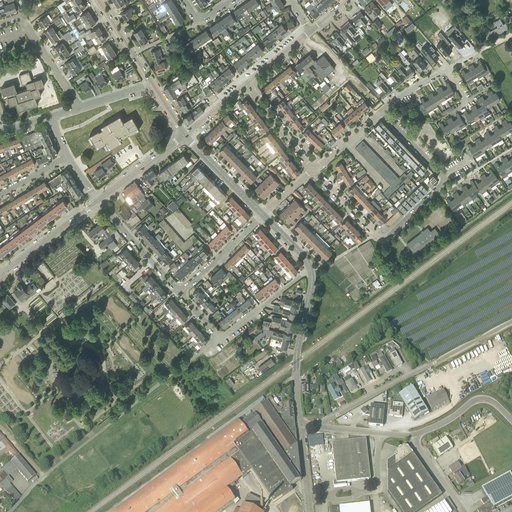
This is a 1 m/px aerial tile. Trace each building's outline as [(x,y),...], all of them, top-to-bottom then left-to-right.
[(174,4),(171,0),(168,0),(163,3),(165,6),(160,10),(161,12),(174,4)] [(252,9),(254,7),(250,0),(244,4),(249,11),(252,9)] [(260,4),(257,0),(250,0),(254,7),(256,10),(258,13),(261,12),(257,6),(260,4)] [(277,10),(284,6),(281,0),(274,5),(271,6),(267,9),(268,11),(271,10),(273,13),(277,10)] [(316,0),(318,2),(316,4),(318,6),(320,8),(317,11),(320,14),(326,8),(319,0),(316,0)] [(319,0),(326,8),(330,5),(328,3),(330,1),(329,0),(319,0)] [(391,2),(389,0),(377,0),(386,10),(390,7),(388,5),(391,2)] [(78,11),(87,5),(85,3),(84,4),(82,1),(74,5),(78,11)] [(378,8),(372,1),(364,8),(370,14),(373,11),(376,15),(381,12),(377,8),(378,8)] [(12,12),(17,10),(14,2),(9,4),(12,12)] [(318,6),(316,4),(313,6),(313,5),(311,3),(308,6),(306,7),(315,17),(320,14),(317,11),(320,8),(318,6)] [(12,12),(9,4),(4,6),(7,14),(12,12)] [(166,12),(168,11),(170,14),(177,9),(174,4),(161,12),(156,15),(157,18),(162,15),(162,16),(167,14),(166,12)] [(244,4),(239,7),(248,20),(250,19),(249,16),(252,14),(249,11),(244,4)] [(121,13),(125,19),(136,12),(134,9),(133,9),(132,7),(121,13)] [(239,7),(234,11),(241,21),(243,19),(246,23),(249,22),(248,20),(239,7)] [(283,9),(289,29),(295,27),(295,26),(292,19),(290,20),(287,12),(290,11),(289,7),(283,9)] [(170,14),(172,17),(166,20),(168,23),(181,14),(177,9),(170,14)] [(92,12),(90,10),(81,16),(85,21),(92,16),(90,13),(92,12)] [(368,21),(360,12),(352,18),(356,23),(358,26),(358,25),(359,26),(362,24),(363,25),(368,21)] [(225,17),(230,24),(232,26),(234,25),(237,23),(235,20),(231,13),(225,17)] [(169,25),(173,23),(175,21),(177,25),(184,20),(181,14),(168,23),(169,25)] [(49,22),(51,20),(50,19),(51,18),(49,15),(48,15),(36,22),(38,25),(40,24),(42,27),(49,22)] [(410,20),(406,15),(401,19),(406,24),(410,20)] [(74,24),(73,22),(77,19),(75,16),(69,20),(67,21),(70,26),(74,24)] [(85,21),(88,27),(97,21),(96,19),(94,20),(92,16),(85,21)] [(220,20),(225,28),(230,24),(225,17),(220,20)] [(505,23),(503,24),(500,19),(494,22),(498,27),(490,32),(493,37),(508,29),(508,28),(509,27),(508,24),(507,25),(505,23)] [(220,31),(222,34),(224,37),(226,35),(227,35),(227,36),(230,34),(225,28),(220,20),(215,24),(220,31)] [(377,30),(382,26),(377,20),(372,23),(377,30)] [(282,34),(287,30),(282,24),(279,26),(275,21),(272,22),(275,25),(277,28),(282,34)] [(356,31),(354,29),(348,21),(340,28),(341,30),(344,33),(345,33),(348,31),(351,35),(356,31)] [(415,26),(412,23),(405,29),(408,32),(415,26)] [(215,24),(210,28),(214,35),(220,31),(215,24)] [(254,33),(261,28),(260,27),(258,25),(252,30),(254,33)] [(358,25),(358,26),(356,27),(358,30),(362,34),(364,32),(359,26),(358,25)] [(454,32),(449,37),(459,48),(465,42),(460,36),(462,34),(455,25),(451,28),(454,32)] [(52,26),(43,32),(45,35),(46,34),(48,37),(56,32),(52,26)] [(92,39),(95,37),(102,32),(100,29),(102,28),(100,26),(91,32),(88,34),(91,39),(92,39)] [(272,32),(269,34),(265,29),(263,27),(263,28),(261,26),(260,27),(261,28),(263,31),(267,36),(273,42),(277,38),(272,32)] [(394,26),(386,34),(388,36),(396,29),(394,26)] [(140,28),(134,32),(138,39),(148,33),(146,30),(143,32),(140,28)] [(239,37),(246,32),(243,28),(236,33),(239,37)] [(277,38),(282,34),(277,28),(272,32),(277,38)] [(211,37),(206,30),(201,34),(206,41),(211,37)] [(332,43),(333,43),(335,46),(338,43),(340,46),(345,42),(336,31),(328,38),(332,43)] [(49,41),(51,44),(60,38),(56,32),(48,37),(51,40),(49,41)] [(85,32),(78,37),(80,41),(83,40),(82,38),(87,35),(85,32)] [(99,43),(108,37),(106,35),(104,35),(102,32),(95,37),(99,43)] [(449,42),(440,32),(437,34),(442,40),(436,45),(445,55),(452,49),(447,44),(449,42)] [(148,40),(147,38),(150,36),(149,34),(148,34),(148,33),(138,39),(142,45),(148,40)] [(206,41),(201,34),(196,37),(201,44),(206,41)] [(267,36),(262,40),(268,46),(273,42),(267,36)] [(195,48),(201,44),(196,37),(191,41),(195,48)] [(112,44),(110,41),(101,47),(105,53),(113,48),(111,45),(112,44)] [(195,51),(197,50),(195,48),(191,41),(185,44),(190,51),(193,49),(195,51)] [(259,54),(264,50),(256,41),(254,43),(256,45),(253,48),(259,54)] [(63,42),(54,48),(55,51),(57,50),(59,53),(66,48),(63,42)] [(169,45),(163,47),(167,56),(172,55),(170,49),(169,45)] [(244,46),(242,48),(244,51),(241,53),(243,56),(249,62),(254,58),(246,49),(244,46)] [(422,52),(432,63),(438,57),(433,51),(435,50),(431,46),(429,47),(429,46),(422,52)] [(248,47),(246,49),(254,58),(259,54),(253,48),(250,50),(248,47)] [(70,53),(67,48),(66,48),(59,53),(61,56),(59,57),(61,60),(70,54),(70,53)] [(109,59),(118,53),(116,50),(115,51),(113,48),(105,53),(109,59)] [(159,55),(161,55),(160,49),(151,51),(155,64),(161,62),(161,61),(160,58),(159,55)] [(243,56),(241,58),(236,52),(234,54),(237,57),(239,60),(244,66),(249,62),(243,56)] [(399,54),(404,60),(404,61),(408,65),(410,63),(406,59),(401,52),(399,54)] [(316,61),(310,54),(305,58),(310,64),(312,63),(316,68),(315,69),(322,78),(335,68),(324,55),(316,61)] [(155,64),(158,71),(167,69),(164,62),(166,61),(165,56),(160,58),(161,61),(161,62),(155,64)] [(426,66),(422,61),(422,60),(419,57),(413,62),(420,71),(426,66)] [(73,58),(64,64),(66,67),(67,66),(69,69),(77,64),(73,58)] [(310,74),(315,78),(316,77),(312,72),(313,71),(308,66),(310,64),(305,58),(300,62),(310,74)] [(239,60),(237,61),(234,64),(239,70),(244,66),(239,60)] [(483,65),(480,60),(477,61),(479,65),(477,66),(483,76),(490,72),(486,64),(483,65)] [(313,86),(318,82),(315,79),(315,78),(310,74),(300,62),(295,66),(301,72),(302,71),(309,79),(308,80),(313,86)] [(398,70),(406,79),(414,72),(410,67),(407,70),(403,65),(402,66),(400,63),(396,66),(398,69),(398,70)] [(70,73),(72,75),(81,70),(77,64),(69,69),(71,72),(70,73)] [(483,76),(477,66),(475,68),(473,64),(470,66),(478,79),(483,76)] [(230,78),(235,74),(233,71),(234,70),(231,66),(227,69),(225,67),(224,68),(222,65),(220,66),(230,78)] [(127,75),(124,70),(122,66),(119,68),(120,69),(113,74),(112,72),(110,73),(112,77),(114,76),(118,82),(125,77),(127,75)] [(225,82),(230,78),(220,66),(218,68),(223,73),(220,75),(225,82)] [(297,73),(296,72),(290,66),(286,69),(290,74),(291,76),(290,76),(290,77),(292,78),(294,77),(293,76),(295,75),(297,73)] [(478,79),(470,66),(468,67),(470,70),(468,72),(474,81),(478,79)] [(187,81),(193,77),(194,76),(189,69),(185,72),(187,77),(181,81),(179,79),(164,88),(167,94),(184,83),(187,81)] [(291,76),(290,74),(286,69),(281,73),(287,80),(290,77),(290,76),(291,76)] [(469,84),(473,82),(474,81),(468,72),(466,73),(464,70),(461,71),(469,84)] [(220,86),(225,82),(220,75),(218,72),(215,74),(213,71),(210,73),(210,74),(220,86)] [(33,77),(34,80),(34,81),(32,81),(29,72),(19,75),(22,85),(26,84),(28,89),(17,92),(14,83),(1,87),(4,95),(7,94),(8,97),(10,105),(16,103),(18,111),(38,104),(35,97),(41,95),(39,87),(44,85),(42,78),(41,78),(40,75),(33,77)] [(106,80),(109,78),(105,72),(102,74),(103,75),(96,79),(97,81),(101,87),(108,83),(106,80)] [(385,81),(387,79),(381,72),(379,74),(385,81)] [(394,81),(391,84),(395,88),(403,82),(395,72),(390,76),(394,81)] [(287,80),(281,73),(277,77),(281,82),(282,83),(281,84),(283,86),(285,84),(284,83),(285,82),(287,80)] [(210,74),(208,76),(211,78),(207,82),(209,84),(210,84),(215,90),(220,86),(210,74)] [(93,84),(88,76),(85,78),(87,80),(80,84),(85,93),(92,88),(90,86),(93,84)] [(277,77),(272,80),(277,86),(281,82),(277,77)] [(201,84),(199,85),(203,90),(204,89),(204,90),(208,96),(208,95),(208,96),(209,95),(210,95),(211,94),(211,93),(213,92),(213,91),(208,85),(204,79),(201,82),(201,84)] [(276,89),(275,87),(277,86),(272,80),(268,84),(273,90),(272,91),(273,92),(274,93),(276,92),(275,90),(276,89)] [(379,93),(381,95),(383,98),(391,92),(383,82),(381,80),(376,84),(378,86),(382,91),(379,93)] [(366,84),(371,89),(375,93),(377,91),(375,89),(373,87),(368,82),(366,84)] [(167,94),(171,99),(177,94),(177,93),(187,87),(184,83),(167,94)] [(321,88),(324,90),(321,92),(323,95),(330,88),(326,83),(321,88)] [(348,92),(352,88),(348,83),(344,87),(348,92)] [(450,96),(455,93),(448,83),(446,84),(448,87),(446,89),(450,96)] [(196,88),(200,93),(202,92),(197,84),(193,87),(195,89),(196,88)] [(273,90),(268,84),(263,88),(265,90),(267,93),(269,95),(273,92),(272,91),(273,90)] [(441,87),(439,88),(447,101),(451,98),(450,96),(446,89),(443,90),(441,87)] [(439,93),(436,94),(441,102),(443,105),(448,102),(447,101),(439,88),(437,90),(439,93)] [(501,99),(496,92),(494,94),(492,90),(489,92),(496,102),(501,99)] [(198,95),(201,100),(206,97),(202,92),(200,93),(198,95)] [(436,104),(441,102),(436,94),(434,96),(432,92),(430,94),(436,104)] [(496,102),(489,92),(487,93),(489,97),(487,98),(491,105),(496,102)] [(190,100),(188,96),(186,94),(183,96),(177,100),(180,106),(190,100)] [(429,99),(427,100),(433,110),(438,107),(436,104),(430,94),(427,95),(429,99)] [(493,107),(491,105),(487,98),(484,99),(482,96),(480,97),(487,108),(488,111),(493,107)] [(480,107),(486,117),(490,114),(488,111),(487,108),(480,97),(477,99),(480,104),(481,104),(482,106),(480,107)] [(364,111),(369,107),(362,98),(357,103),(364,111)] [(424,115),(428,112),(433,110),(427,100),(425,101),(423,98),(420,100),(423,103),(419,106),(424,115)] [(246,99),(240,104),(239,102),(237,103),(239,105),(243,110),(245,108),(250,104),(246,99)] [(180,106),(184,112),(190,108),(194,105),(190,100),(180,106)] [(283,100),(278,104),(281,109),(286,105),(283,100)] [(353,103),(357,108),(354,110),(359,116),(364,111),(357,103),(356,101),(353,103)] [(154,102),(149,105),(153,111),(158,107),(154,102)] [(249,113),(254,109),(250,104),(245,108),(249,113)] [(285,113),(290,109),(286,105),(281,109),(285,113)] [(479,117),(480,117),(481,119),(485,116),(485,117),(486,117),(480,107),(477,108),(475,105),(473,106),(479,117)] [(201,114),(204,111),(200,106),(191,113),(194,119),(201,114)] [(475,120),(479,117),(473,106),(471,108),(473,111),(470,113),(475,120)] [(249,113),(252,118),(258,114),(254,109),(249,113)] [(288,118),(294,114),(290,109),(285,113),(288,118)] [(354,110),(349,115),(353,120),(359,116),(354,110)] [(464,112),(464,113),(462,114),(466,122),(467,121),(468,124),(475,120),(470,113),(468,114),(466,111),(464,112)] [(233,116),(230,112),(228,113),(228,114),(223,118),(231,127),(237,123),(232,117),(233,116)] [(190,113),(183,118),(187,124),(189,124),(194,119),(191,113),(190,113)] [(462,114),(460,115),(458,113),(456,114),(458,118),(456,119),(461,128),(466,126),(464,123),(466,122),(462,114)] [(258,114),(252,118),(256,123),(261,119),(258,114)] [(292,123),(297,118),(294,114),(288,118),(292,123)] [(343,119),(348,125),(353,120),(349,115),(343,119)] [(90,136),(97,149),(106,144),(109,150),(122,143),(121,140),(130,135),(131,135),(140,130),(132,117),(124,122),(120,116),(101,127),(103,130),(100,132),(99,131),(90,136)] [(455,129),(457,131),(461,128),(456,119),(453,121),(451,117),(449,119),(455,129)] [(296,127),(301,123),(297,118),(292,123),(296,127)] [(253,125),(257,130),(260,128),(265,124),(261,119),(256,123),(253,125)] [(449,123),(446,125),(451,132),(455,129),(449,119),(447,120),(449,123)] [(218,124),(224,131),(229,126),(223,120),(218,124)] [(386,124),(386,123),(385,122),(384,123),(382,121),(381,121),(379,123),(378,123),(376,125),(376,126),(374,127),(378,131),(386,124)] [(505,134),(506,134),(507,136),(511,134),(504,121),(501,122),(503,126),(501,127),(505,134)] [(340,131),(345,128),(340,122),(336,126),(340,131)] [(296,127),(299,132),(304,128),(301,123),(296,127)] [(442,128),(440,128),(444,136),(451,132),(446,125),(444,126),(442,123),(440,124),(442,128)] [(213,129),(219,135),(224,131),(218,124),(213,129)] [(269,129),(265,124),(260,128),(264,133),(269,129)] [(387,126),(388,125),(386,124),(378,131),(382,135),(389,129),(389,128),(387,126)] [(494,126),(495,128),(501,137),(505,134),(501,127),(499,128),(497,125),(494,126)] [(331,130),(336,135),(340,131),(336,126),(331,130)] [(45,127),(42,129),(38,130),(29,134),(29,135),(21,137),(24,144),(25,148),(50,137),(45,127)] [(495,133),(493,134),(497,141),(502,139),(501,137),(495,128),(493,129),(495,133)] [(209,133),(215,140),(219,135),(213,129),(209,133)] [(307,137),(312,133),(307,129),(303,133),(307,137)] [(394,131),(392,130),(391,131),(389,129),(382,135),(385,139),(394,131)] [(316,145),(325,136),(328,132),(327,131),(324,134),(322,137),(319,134),(316,137),(311,141),(316,145)] [(395,133),(394,131),(385,139),(389,143),(397,137),(397,136),(394,134),(395,133)] [(273,137),(269,132),(261,138),(265,144),(266,143),(273,137)] [(497,141),(493,134),(491,136),(488,132),(486,134),(493,144),(497,141)] [(210,144),(215,140),(209,133),(204,138),(210,144)] [(316,137),(312,133),(307,137),(311,141),(316,137)] [(493,144),(486,134),(484,135),(486,138),(484,140),(488,147),(493,144)] [(325,136),(316,145),(320,149),(324,145),(326,142),(323,139),(326,136),(325,136)] [(31,148),(32,149),(43,144),(44,146),(52,143),(50,137),(25,148),(26,150),(31,148)] [(277,142),(273,137),(266,143),(269,148),(270,148),(277,142)] [(393,147),(401,139),(400,138),(399,139),(397,137),(389,143),(393,147)] [(488,147),(484,140),(481,141),(479,138),(477,139),(483,150),(488,147)] [(405,143),(401,139),(393,147),(397,151),(404,145),(404,144),(405,143)] [(477,144),(474,145),(480,155),(485,152),(483,150),(477,139),(475,141),(477,144)] [(7,151),(11,150),(10,148),(8,141),(3,143),(5,152),(4,152),(5,154),(7,153),(7,151)] [(273,153),(275,151),(281,147),(277,142),(270,148),(273,153)] [(52,143),(44,146),(32,152),(34,155),(41,151),(41,150),(43,150),(45,153),(55,148),(52,143)] [(468,145),(474,155),(475,158),(480,155),(474,145),(472,147),(470,143),(468,145)] [(219,151),(224,156),(230,150),(225,145),(219,151)] [(401,155),(409,147),(408,146),(407,147),(405,145),(404,145),(397,151),(401,155)] [(131,157),(142,151),(139,146),(128,151),(131,157)] [(285,152),(281,147),(275,151),(279,156),(285,152)] [(409,150),(410,149),(409,147),(401,155),(404,159),(412,152),(411,152),(409,150)] [(40,158),(36,159),(39,165),(53,158),(53,156),(57,154),(55,148),(45,153),(41,155),(43,158),(40,159),(40,158)] [(234,154),(230,150),(224,156),(228,160),(234,154)] [(279,156),(282,161),(288,157),(285,152),(279,156)] [(404,159),(408,163),(417,155),(415,154),(414,155),(412,153),(412,152),(404,159)] [(179,157),(185,165),(190,162),(184,154),(179,157)] [(239,159),(234,154),(228,160),(233,165),(239,159)] [(35,164),(32,158),(31,155),(27,157),(26,158),(27,159),(26,160),(30,167),(35,164)] [(417,158),(418,157),(417,155),(408,163),(412,167),(419,160),(417,158)] [(22,164),(25,170),(30,167),(26,160),(27,159),(26,158),(27,157),(26,157),(24,158),(25,160),(24,161),(23,160),(20,162),(22,164)] [(175,160),(181,168),(185,165),(179,157),(175,160)] [(282,169),(292,162),(288,157),(282,161),(280,163),(279,164),(282,169)] [(507,174),(511,171),(504,158),(502,160),(504,163),(501,164),(507,174)] [(101,165),(102,167),(95,171),(95,172),(99,177),(99,178),(100,178),(100,177),(106,173),(105,171),(114,165),(110,159),(101,165)] [(237,169),(243,163),(239,159),(233,165),(237,169)] [(177,171),(181,168),(175,160),(171,163),(177,171)] [(424,163),(423,162),(422,163),(420,160),(420,161),(419,160),(412,167),(416,171),(424,163)] [(296,167),(292,162),(282,169),(286,174),(288,173),(296,167)] [(344,167),(341,162),(336,166),(339,171),(344,167)] [(495,164),(503,177),(507,174),(501,164),(499,166),(497,162),(495,164)] [(173,174),(177,171),(171,163),(167,166),(173,174)] [(248,168),(243,163),(237,169),(242,174),(248,168)] [(425,165),(426,165),(424,163),(416,171),(420,175),(422,173),(425,171),(424,171),(427,169),(428,167),(425,165)] [(18,166),(17,166),(20,172),(25,170),(22,164),(18,166)] [(201,169),(197,165),(188,174),(192,178),(194,176),(201,169)] [(251,165),(248,168),(242,174),(246,178),(252,172),(255,169),(251,165)] [(9,171),(7,171),(7,170),(6,171),(9,178),(15,175),(12,169),(10,166),(7,167),(9,171)] [(17,166),(12,169),(15,175),(20,172),(17,166)] [(169,177),(173,174),(167,166),(163,169),(169,177)] [(295,177),(294,176),(300,172),(296,167),(288,173),(293,179),(295,177)] [(339,171),(342,176),(347,172),(350,171),(348,167),(346,168),(346,167),(344,168),(344,167),(339,171)] [(0,172),(4,181),(9,178),(6,171),(7,170),(6,168),(3,169),(4,170),(0,172)] [(156,176),(157,175),(152,168),(148,171),(153,178),(152,179),(155,183),(156,182),(157,183),(160,181),(156,176)] [(169,177),(163,169),(159,172),(165,180),(166,182),(171,179),(169,177)] [(197,180),(205,173),(201,169),(194,176),(197,180)] [(494,182),(495,184),(500,181),(491,169),(489,171),(491,174),(489,175),(494,182)] [(71,175),(67,170),(61,174),(61,173),(48,181),(53,187),(71,175)] [(142,176),(149,184),(151,186),(155,183),(152,179),(153,178),(148,171),(142,176)] [(251,183),(257,177),(252,172),(246,178),(251,183)] [(279,183),(270,173),(268,176),(265,172),(263,174),(266,178),(265,178),(274,188),(279,183)] [(347,172),(342,176),(345,181),(351,178),(347,172)] [(205,173),(197,180),(201,183),(208,176),(205,173)] [(434,173),(432,175),(429,178),(430,180),(428,182),(424,186),(427,189),(431,185),(432,186),(435,181),(434,181),(437,178),(435,177),(436,176),(434,173)] [(352,177),(351,178),(345,181),(348,186),(357,180),(355,176),(353,174),(351,176),(352,177)] [(490,185),(494,182),(489,175),(487,177),(484,174),(482,175),(490,185)] [(53,187),(54,190),(61,186),(63,189),(66,188),(75,181),(71,175),(53,187)] [(485,189),(490,185),(482,175),(480,177),(482,180),(480,182),(485,189)] [(208,176),(201,183),(205,187),(212,180),(208,176)] [(261,183),(260,184),(269,193),(274,188),(265,178),(263,181),(260,177),(258,180),(261,183)] [(286,185),(289,183),(287,182),(287,181),(282,177),(280,179),(285,184),(286,185)] [(395,190),(403,182),(399,178),(395,182),(391,186),(395,190)] [(366,183),(369,187),(373,183),(374,183),(370,179),(366,182),(366,183)] [(212,180),(205,187),(208,190),(215,183),(212,180)] [(474,182),(472,180),(470,182),(472,185),(470,187),(475,193),(480,190),(474,182)] [(485,189),(480,182),(478,184),(476,180),(474,182),(480,190),(484,197),(489,193),(486,191),(487,190),(485,189)] [(48,187),(45,181),(40,184),(43,190),(48,187)] [(66,188),(70,194),(68,196),(66,194),(64,195),(70,203),(73,201),(71,199),(82,192),(75,181),(66,188)] [(141,204),(146,200),(143,196),(145,195),(142,192),(134,182),(124,190),(139,210),(143,207),(141,204)] [(302,185),(300,187),(306,194),(313,187),(309,182),(304,187),(302,185)] [(215,183),(208,190),(212,194),(219,187),(215,183)] [(254,183),(252,185),(256,188),(255,189),(264,198),(269,193),(260,184),(258,186),(254,183)] [(428,189),(427,189),(424,186),(421,183),(417,187),(424,194),(424,193),(426,191),(426,192),(428,189)] [(38,193),(43,190),(40,184),(35,187),(38,193)] [(358,190),(354,185),(349,190),(353,194),(358,190)] [(475,193),(470,187),(468,188),(466,185),(464,187),(471,197),(473,199),(477,196),(475,193)] [(35,187),(30,190),(34,197),(33,198),(33,199),(34,200),(36,199),(36,198),(40,196),(38,193),(35,187)] [(219,187),(212,194),(215,198),(222,191),(219,187)] [(306,194),(308,192),(313,196),(317,191),(313,187),(306,194)] [(422,196),(424,194),(417,187),(413,191),(419,197),(420,197),(422,195),(422,196)] [(467,200),(471,197),(464,187),(461,188),(464,192),(462,193),(467,200)] [(34,197),(30,190),(25,193),(30,201),(33,199),(33,198),(34,197)] [(300,200),(302,198),(303,197),(296,190),(293,192),(293,193),(300,200)] [(362,194),(358,190),(353,194),(357,199),(362,194)] [(219,201),(226,194),(222,191),(215,198),(219,201)] [(317,191),(313,196),(317,201),(322,196),(317,191)] [(419,197),(413,191),(409,195),(415,201),(417,199),(418,200),(419,197)] [(467,200),(462,193),(459,195),(457,192),(455,193),(464,205),(468,202),(467,200)] [(20,196),(23,202),(24,203),(23,204),(24,206),(26,205),(26,204),(30,201),(25,193),(20,196)] [(414,204),(415,201),(409,195),(407,193),(403,197),(411,205),(413,203),(414,204),(413,204),(414,204)] [(455,198),(453,200),(460,209),(464,205),(455,193),(453,195),(455,198)] [(366,198),(362,194),(357,199),(361,203),(366,198)] [(15,199),(18,205),(23,202),(20,196),(15,199)] [(236,201),(231,196),(226,201),(230,206),(236,201)] [(322,196),(317,201),(321,205),(326,200),(322,196)] [(411,205),(403,197),(405,199),(401,203),(407,209),(409,207),(409,208),(410,208),(411,205)] [(59,202),(57,203),(57,204),(49,209),(47,207),(46,208),(46,209),(43,211),(44,213),(40,217),(38,214),(36,216),(28,222),(28,221),(26,223),(28,225),(20,231),(18,229),(17,230),(12,234),(12,235),(9,237),(9,236),(7,237),(9,240),(1,246),(0,244),(0,255),(3,254),(4,255),(7,253),(6,251),(13,246),(14,248),(17,246),(16,244),(23,239),(24,240),(26,238),(25,237),(32,232),(33,233),(36,231),(35,230),(42,224),(43,226),(46,224),(45,222),(52,217),(53,219),(55,216),(54,215),(61,210),(62,211),(65,209),(64,208),(68,205),(62,198),(58,201),(59,202)] [(153,204),(148,198),(146,200),(141,204),(143,207),(146,210),(148,208),(150,211),(155,207),(153,204)] [(370,202),(366,198),(361,203),(365,207),(370,202)] [(460,209),(453,200),(451,201),(448,198),(446,200),(449,203),(447,204),(452,211),(453,210),(455,212),(460,209)] [(15,199),(10,202),(13,208),(18,205),(15,199)] [(305,210),(303,209),(304,208),(295,199),(290,204),(299,213),(301,211),(303,212),(305,210)] [(321,205),(325,209),(330,205),(326,200),(321,205)] [(236,201),(230,206),(235,211),(240,206),(236,201)] [(8,211),(13,208),(10,202),(5,205),(8,211)] [(374,207),(370,202),(365,207),(369,211),(374,207)] [(179,206),(176,203),(170,209),(173,212),(179,206)] [(397,207),(403,213),(405,211),(405,212),(407,209),(401,203),(397,207)] [(300,215),(298,214),(299,213),(290,204),(285,209),(294,218),(296,216),(298,217),(300,215)] [(132,209),(128,211),(124,205),(121,208),(118,210),(125,219),(129,217),(131,219),(137,215),(132,209)] [(330,205),(325,209),(330,214),(335,209),(330,205)] [(235,211),(240,215),(240,216),(245,210),(240,206),(235,211)] [(373,215),(378,211),(374,207),(369,211),(373,215)] [(178,208),(173,213),(176,216),(181,212),(178,208)] [(295,220),(293,219),(294,218),(285,209),(280,214),(289,223),(291,221),(292,222),(295,220)] [(335,209),(330,214),(334,218),(339,214),(335,209)] [(247,222),(245,220),(250,215),(245,210),(240,216),(240,215),(237,218),(242,223),(244,225),(247,222)] [(377,219),(382,215),(378,211),(373,215),(377,219)] [(339,214),(334,218),(332,220),(336,225),(338,223),(343,218),(339,214)] [(377,219),(381,224),(386,219),(382,215),(377,219)] [(351,224),(347,219),(342,224),(346,228),(351,224)] [(17,224),(15,221),(5,228),(7,232),(10,230),(9,229),(17,224)] [(301,221),(295,227),(299,232),(305,226),(301,221)] [(105,240),(108,244),(114,240),(108,232),(101,223),(95,227),(100,233),(105,240)] [(137,231),(141,235),(147,230),(152,226),(150,224),(147,226),(145,224),(137,231)] [(346,229),(344,231),(348,235),(355,228),(351,224),(346,228),(346,229)] [(228,235),(232,230),(227,225),(222,230),(228,235)] [(310,230),(305,226),(299,232),(304,236),(310,230)] [(95,227),(89,232),(94,238),(96,241),(99,239),(97,236),(100,233),(95,227)] [(416,256),(441,236),(435,228),(430,231),(427,227),(406,244),(416,256)] [(260,228),(254,233),(259,238),(264,233),(260,228)] [(360,233),(355,228),(348,235),(353,239),(360,233)] [(151,235),(147,230),(141,235),(145,240),(151,235)] [(222,230),(218,234),(223,240),(228,235),(222,230)] [(314,235),(310,230),(304,236),(308,241),(314,235)] [(158,233),(153,238),(151,235),(145,240),(150,245),(155,240),(158,238),(160,235),(158,233)] [(256,240),(257,240),(261,245),(263,243),(269,238),(264,233),(259,238),(257,240),(256,240)] [(357,244),(359,242),(360,242),(366,239),(364,237),(360,233),(353,239),(353,240),(357,244)] [(189,238),(193,243),(197,239),(193,234),(189,238)] [(218,234),(214,238),(213,239),(218,244),(223,240),(218,234)] [(319,239),(314,235),(308,241),(313,245),(319,239)] [(268,248),(273,243),(269,238),(263,243),(268,248)] [(208,243),(214,249),(218,244),(213,239),(208,243)] [(317,250),(323,244),(319,239),(313,245),(317,250)] [(108,244),(105,240),(99,244),(102,249),(108,244)] [(159,244),(155,240),(150,245),(154,249),(159,244)] [(162,242),(159,244),(154,249),(158,254),(164,249),(166,247),(169,244),(167,242),(164,245),(162,242)] [(188,247),(188,248),(188,247),(184,242),(179,247),(183,251),(188,247)] [(273,243),(268,248),(272,253),(277,248),(273,243)] [(246,253),(248,251),(252,256),(254,253),(250,249),(250,248),(245,244),(241,248),(246,253)] [(328,248),(323,244),(317,250),(321,254),(328,248)] [(203,258),(208,254),(201,246),(198,248),(196,246),(194,247),(195,249),(196,249),(203,258)] [(121,261),(124,259),(130,253),(126,248),(117,256),(121,261)] [(237,252),(242,257),(243,258),(246,255),(246,254),(247,254),(246,253),(241,248),(237,252)] [(326,259),(332,253),(328,248),(321,254),(326,259)] [(168,254),(164,249),(158,254),(162,259),(168,254)] [(180,254),(182,252),(180,249),(177,251),(178,253),(174,256),(175,256),(174,257),(176,258),(181,254),(180,254)] [(194,256),(199,262),(203,258),(196,249),(195,249),(193,251),(196,254),(194,256)] [(175,256),(174,256),(170,251),(168,254),(162,259),(166,264),(174,257),(175,256)] [(275,256),(279,261),(285,256),(280,251),(275,256)] [(237,261),(242,257),(237,252),(233,256),(237,261)] [(124,259),(128,264),(135,258),(130,253),(124,259)] [(194,266),(199,262),(194,256),(189,261),(194,266)] [(233,265),(237,261),(233,256),(229,260),(233,265)] [(285,256),(279,261),(284,266),(289,261),(285,256)] [(135,258),(128,264),(135,271),(139,267),(137,265),(139,263),(135,258)] [(184,265),(190,270),(194,266),(189,261),(187,259),(187,258),(183,262),(184,265)] [(229,260),(225,264),(229,269),(233,265),(229,260)] [(284,266),(288,271),(293,266),(289,261),(284,266)] [(180,279),(185,275),(180,269),(178,267),(175,264),(174,262),(169,266),(171,269),(174,267),(178,271),(175,273),(180,279)] [(185,275),(190,270),(184,265),(180,269),(185,275)] [(290,277),(292,275),(293,276),(298,271),(293,266),(288,271),(286,273),(290,277)] [(227,274),(221,268),(216,272),(224,281),(229,276),(227,274)] [(122,269),(120,271),(118,273),(123,278),(125,276),(127,274),(122,269)] [(216,272),(211,277),(216,284),(216,283),(218,285),(215,287),(221,294),(224,291),(219,286),(224,281),(216,272)] [(143,278),(147,284),(145,286),(147,288),(155,281),(150,276),(149,277),(147,275),(143,278)] [(275,288),(280,284),(275,278),(270,282),(275,288)] [(151,293),(153,290),(159,285),(155,281),(147,288),(144,290),(146,292),(148,290),(151,293)] [(270,282),(265,286),(270,292),(275,288),(270,282)] [(19,288),(15,291),(21,299),(33,289),(34,290),(37,288),(33,283),(30,285),(25,289),(21,283),(17,286),(19,288)] [(371,290),(373,293),(375,291),(375,290),(377,289),(372,283),(368,286),(372,290),(371,290)] [(255,294),(259,300),(264,296),(260,290),(256,284),(249,290),(253,295),(255,294)] [(149,294),(152,296),(151,298),(152,300),(163,290),(159,285),(153,290),(151,293),(149,294)] [(203,293),(205,291),(201,285),(199,286),(198,287),(199,288),(193,293),(197,298),(203,293)] [(265,286),(260,290),(264,296),(270,292),(265,286)] [(162,300),(167,295),(163,290),(152,300),(150,301),(152,303),(153,303),(157,299),(160,302),(162,300)] [(203,293),(197,298),(201,303),(207,298),(203,293)] [(129,296),(134,301),(138,305),(140,302),(136,299),(135,298),(131,294),(129,296)] [(285,299),(286,298),(281,296),(280,301),(284,302),(299,306),(301,301),(300,300),(301,296),(294,294),(293,298),(292,300),(285,299)] [(15,304),(8,295),(2,299),(10,309),(15,304)] [(209,296),(207,298),(201,303),(206,307),(211,302),(213,300),(216,298),(215,296),(212,299),(209,296)] [(239,297),(238,298),(237,298),(240,301),(237,304),(239,306),(243,312),(248,308),(241,299),(239,297)] [(249,298),(246,301),(243,297),(241,299),(248,308),(253,304),(249,298)] [(175,303),(171,299),(165,303),(169,308),(175,303)] [(290,309),(298,312),(299,306),(284,302),(280,301),(279,304),(283,305),(290,307),(290,309)] [(213,304),(211,302),(206,307),(210,312),(215,307),(213,304)] [(167,310),(164,313),(166,315),(169,312),(171,315),(179,308),(175,303),(169,308),(167,310)] [(239,306),(236,308),(232,303),(230,305),(239,316),(243,312),(239,306)] [(239,316),(230,305),(228,306),(230,309),(227,312),(229,314),(234,320),(239,316)] [(183,313),(179,308),(171,315),(173,318),(171,320),(173,322),(176,319),(178,317),(178,318),(183,313)] [(288,317),(296,319),(297,314),(290,311),(283,310),(282,314),(289,315),(288,317)] [(220,312),(220,313),(224,318),(229,324),(234,320),(229,314),(226,316),(222,311),(220,312)] [(182,322),(188,317),(183,313),(178,318),(182,322)] [(279,328),(292,331),(295,321),(287,319),(287,318),(282,316),(282,318),(282,319),(274,317),(272,323),(280,325),(279,328)] [(224,318),(219,322),(224,328),(229,324),(224,318)] [(185,326),(189,331),(195,326),(191,321),(185,326)] [(258,324),(248,332),(250,335),(260,327),(258,324)] [(263,333),(264,333),(265,333),(272,335),(290,340),(290,339),(291,334),(283,332),(283,333),(269,329),(269,327),(264,325),(263,328),(264,328),(263,333)] [(186,337),(191,333),(194,336),(199,331),(195,326),(189,331),(187,333),(185,335),(185,336),(183,337),(184,338),(186,337)] [(204,335),(199,331),(194,336),(192,337),(194,340),(196,342),(198,340),(204,335)] [(208,340),(204,335),(198,340),(196,342),(193,345),(195,347),(197,344),(200,347),(208,340)] [(281,346),(287,348),(290,340),(272,335),(278,337),(277,340),(282,341),(281,346)] [(397,368),(403,365),(396,351),(395,351),(390,354),(389,355),(397,368)] [(385,356),(379,359),(387,374),(392,371),(385,356)] [(263,372),(275,363),(271,358),(259,367),(263,372)] [(334,371),(342,365),(338,360),(331,367),(334,371)] [(371,374),(369,369),(366,370),(365,367),(360,370),(367,384),(373,381),(369,375),(371,374)] [(352,380),(345,384),(350,394),(357,390),(352,380)] [(337,386),(335,387),(334,384),(329,387),(328,387),(335,401),(336,400),(340,398),(337,392),(340,390),(337,386)] [(318,390),(318,385),(301,386),(302,394),(309,394),(309,391),(318,390)] [(399,395),(414,420),(428,412),(413,386),(399,395)] [(443,390),(426,398),(433,412),(450,403),(443,390)] [(283,407),(280,407),(280,408),(278,408),(270,397),(266,399),(275,412),(293,410),(293,404),(283,405),(283,407)] [(273,503),(292,490),(291,487),(300,480),(300,481),(301,480),(295,427),(289,433),(282,422),(280,420),(276,414),(275,412),(266,399),(266,400),(267,401),(252,411),(254,413),(246,419),(244,416),(113,511),(218,511),(235,500),(226,489),(242,477),(243,478),(247,475),(234,457),(239,454),(273,503)] [(398,406),(394,406),(395,403),(390,402),(389,415),(393,416),(393,415),(395,415),(394,417),(402,418),(403,407),(403,406),(403,407),(399,406),(398,406)] [(369,425),(376,426),(383,427),(385,407),(371,405),(370,409),(369,409),(369,410),(367,410),(366,410),(364,408),(360,412),(364,416),(365,415),(365,416),(370,416),(369,425)] [(280,420),(282,422),(295,421),(293,410),(275,412),(276,414),(281,413),(281,420),(280,420)] [(295,427),(295,421),(282,422),(289,433),(295,427)] [(331,440),(330,433),(308,435),(309,447),(329,445),(329,440),(331,440)] [(453,448),(446,438),(432,447),(439,457),(453,448)] [(6,439),(2,442),(1,442),(8,450),(12,447),(6,439)] [(350,482),(366,480),(371,479),(366,439),(346,441),(348,461),(350,482)] [(346,441),(338,442),(332,443),(334,463),(348,461),(346,441)] [(401,511),(417,511),(442,495),(409,447),(404,446),(396,451),(396,456),(388,462),(387,492),(401,511)] [(28,482),(35,476),(19,456),(18,455),(10,462),(17,469),(28,482)] [(345,484),(345,482),(350,482),(348,461),(334,463),(336,480),(333,481),(334,486),(345,484)] [(8,476),(17,469),(10,462),(1,470),(2,470),(3,470),(8,476)] [(459,485),(464,481),(457,471),(461,468),(457,462),(448,468),(453,474),(454,473),(457,476),(454,478),(459,485)] [(3,470),(2,470),(0,472),(0,477),(3,481),(8,476),(3,470)] [(482,489),(486,497),(486,498),(494,508),(511,498),(511,477),(510,474),(482,489)] [(0,486),(3,489),(10,484),(13,482),(8,476),(3,481),(0,484),(0,486)] [(262,511),(263,511),(259,509),(263,501),(248,495),(243,505),(241,511),(236,509),(234,511),(262,511)] [(365,504),(329,508),(329,511),(370,511),(369,503),(368,498),(365,498),(365,504)] [(484,506),(477,510),(478,511),(492,511),(495,510),(494,508),(486,498),(481,502),(484,506)] [(450,511),(451,501),(442,501),(441,511),(450,511)]
